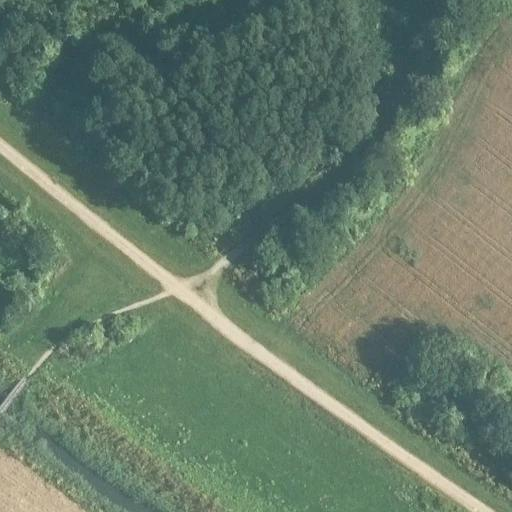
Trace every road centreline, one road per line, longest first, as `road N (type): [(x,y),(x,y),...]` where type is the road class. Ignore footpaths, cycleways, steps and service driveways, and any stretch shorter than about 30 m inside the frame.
road 1 (track): [(480,511),(0,146)]
road 2 (track): [(424,0),(391,117),(372,149),(202,279),(179,288)]
